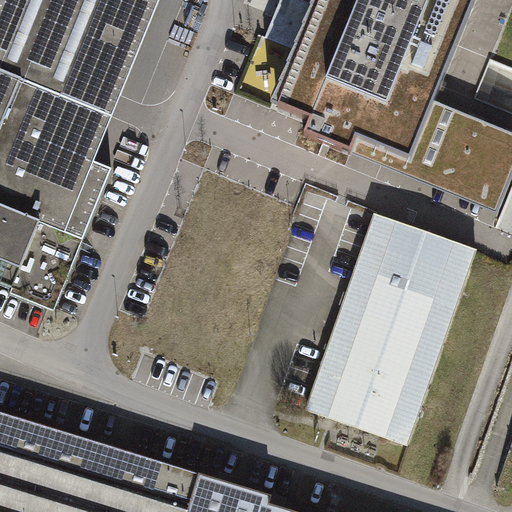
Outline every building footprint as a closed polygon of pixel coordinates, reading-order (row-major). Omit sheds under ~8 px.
[(0,0),(0,284),(13,290),(11,294),(54,312),(112,171),(95,164),(72,155),(134,0),(0,0)] [(161,0),(159,0),(134,0),(72,155),(95,164),(161,0)] [(317,14),(319,8),(297,0),(282,0),(266,39),(301,54),(311,29),(303,26),(310,11),(317,14)] [(322,0),(319,8),(317,14),(310,11),(303,26),(311,29),(301,54),(278,109),(311,122),(305,136),(352,155),(358,141),(411,163),(435,103),(477,0),(322,0)] [(443,176),(468,116),(435,103),(411,163),(443,176)] [(511,135),(511,134),(468,116),(443,176),(488,194),(511,135)] [(376,215),(307,410),(408,446),(477,251),(376,215)] [(0,511),(292,511),(270,505),(273,497),(0,413),(0,511)]
